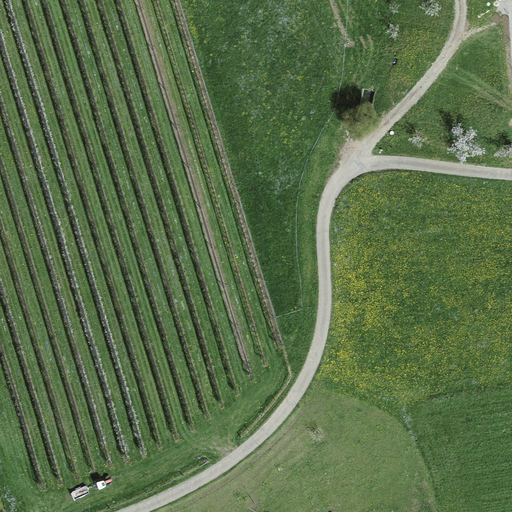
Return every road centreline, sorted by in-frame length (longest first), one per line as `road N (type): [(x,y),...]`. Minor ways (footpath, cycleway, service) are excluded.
road 1 (track): [(137,511),(245,453),(297,394),(317,328),(320,202),(349,171),(511,183)]
road 2 (track): [(449,0),(452,39),(349,171)]
